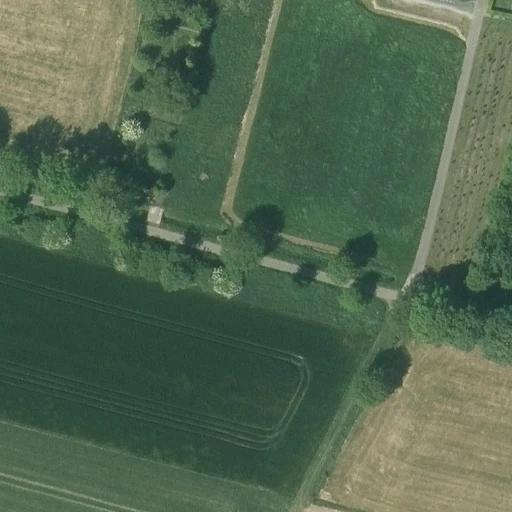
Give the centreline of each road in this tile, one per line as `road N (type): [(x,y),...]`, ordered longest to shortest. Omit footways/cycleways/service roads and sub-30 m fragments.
road 1 (track): [(0,190),(406,301)]
road 2 (track): [(481,0),(406,301)]
road 3 (track): [(309,511),(406,301)]
